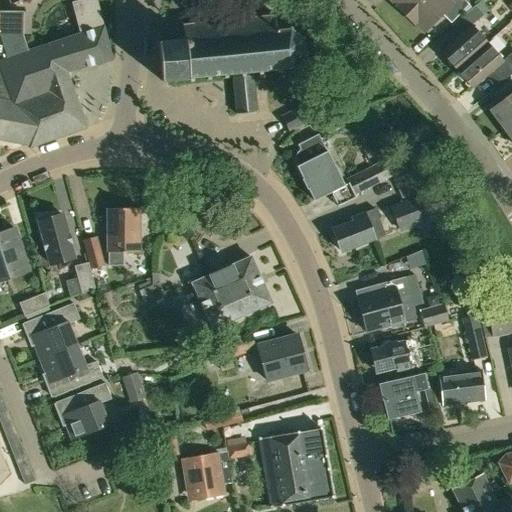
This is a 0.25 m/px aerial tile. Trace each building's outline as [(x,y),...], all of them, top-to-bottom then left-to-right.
[(23,11),(0,11),(0,139),(28,146),(29,148),(86,128),(66,72),(112,60),(96,0),(78,0),(71,2),(80,34),(28,50),(23,36),(23,11)] [(391,0),(406,14),(419,0),(391,0)] [(419,0),(406,14),(424,32),(443,13),(451,22),(471,5),(465,0),(419,0)] [(480,0),(475,5),(483,15),(489,10),(481,0),(480,0)] [(475,5),(463,15),(472,25),(483,15),(475,5)] [(236,19),(221,21),(221,17),(218,17),(219,21),(204,23),(204,19),(201,19),(202,23),(186,24),(181,21),(179,23),(184,26),(185,39),(158,42),(160,61),(161,81),(167,81),(190,78),(191,82),(194,82),(194,78),(207,77),(208,80),(210,80),(210,76),(224,74),(224,78),(227,78),(227,74),(232,74),(236,114),(236,115),(257,113),(253,71),(258,71),(258,75),(261,74),(261,70),(276,69),(277,73),(280,73),(279,68),(292,67),(293,71),(297,71),(296,67),(302,57),(306,58),(307,55),(303,54),(302,42),(306,40),(304,37),(300,39),(291,31),(292,27),(289,20),(275,21),(275,15),(239,19),(239,15),(235,15),(236,19)] [(457,70),(487,44),(472,25),(459,36),(441,51),(457,70)] [(502,62),(487,44),(457,70),(471,87),(502,62)] [(511,73),(511,72),(511,53),(502,62),(511,73)] [(334,109),(327,94),(282,117),(289,131),(334,109)] [(511,95),(490,111),(505,131),(511,126),(511,95)] [(345,126),(338,113),(337,110),(335,111),(321,118),(328,134),(345,126)] [(296,166),(302,179),(333,163),(327,151),(318,134),(301,143),(303,147),(298,150),(298,151),(296,153),(295,155),(294,158),(295,159),(297,166),(296,166)] [(398,152),(346,178),(355,195),(406,169),(398,152)] [(302,179),(301,179),(307,189),(314,201),(330,193),(327,188),(342,181),(333,163),(302,179)] [(400,230),(437,216),(429,194),(391,208),(400,230)] [(140,252),(140,209),(106,209),(106,252),(108,252),(108,265),(123,265),(123,252),(140,252)] [(385,235),(375,209),(363,214),(363,213),(350,218),(352,222),(333,229),(341,252),(374,240),(374,239),(385,235)] [(68,234),(67,234),(61,214),(56,215),(56,214),(55,214),(56,216),(44,219),(44,218),(43,218),(43,219),(38,220),(50,264),(73,258),(69,244),(70,243),(70,242),(69,243),(67,235),(68,235),(68,234)] [(29,270),(15,228),(0,233),(0,279),(5,278),(18,274),(29,270)] [(91,269),(105,265),(97,236),(83,240),(91,269)] [(270,302),(250,257),(192,283),(212,328),(270,302)] [(81,293),(95,289),(88,262),(74,266),(81,293)] [(452,289),(448,275),(434,280),(439,293),(452,289)] [(404,278),(356,291),(367,332),(404,322),(404,321),(415,318),(404,278)] [(139,290),(143,301),(163,293),(159,282),(139,290)] [(50,305),(45,292),(19,303),(24,316),(50,305)] [(426,297),(429,307),(439,305),(436,295),(426,297)] [(39,359),(77,344),(68,323),(79,318),(73,302),(23,323),(28,337),(30,337),(39,359)] [(423,328),(448,321),(444,305),(419,312),(423,328)] [(493,337),(511,333),(511,315),(511,310),(488,314),(493,337)] [(479,316),(461,321),(471,360),(488,356),(484,337),(479,316)] [(185,343),(200,347),(203,334),(189,330),(185,343)] [(217,363),(218,362),(222,372),(232,368),(228,359),(256,350),(250,333),(199,352),(204,366),(216,362),(217,363)] [(296,334),(257,345),(267,381),(306,370),(296,334)] [(397,372),(421,366),(417,348),(406,351),(403,341),(371,349),(376,373),(396,368),(397,372)] [(85,365),(77,344),(39,359),(45,373),(48,381),(46,382),(52,397),(102,377),(96,361),(85,365)] [(439,375),(443,405),(485,400),(482,370),(439,375)] [(132,402),(145,398),(137,372),(123,376),(132,402)] [(422,374),(379,384),(387,419),(419,411),(414,391),(426,388),(422,374)] [(100,403),(111,398),(105,382),(54,402),(60,417),(62,416),(71,439),(108,424),(100,403)] [(0,422),(18,470),(24,485),(35,481),(34,481),(28,466),(0,392),(0,422)] [(248,415),(230,414),(230,428),(248,429),(248,415)] [(260,437),(271,506),(332,496),(321,427),(260,437)] [(159,458),(178,454),(174,433),(155,437),(159,458)] [(226,446),(227,452),(228,460),(251,455),(249,442),(226,446)] [(227,452),(217,454),(182,460),(186,485),(191,484),(194,499),(223,494),(222,484),(232,483),(228,460),(227,452)] [(511,452),(506,454),(499,462),(508,483),(511,481),(511,452)] [(511,511),(511,503),(509,497),(496,503),(482,475),(452,490),(463,511),(511,511)]
